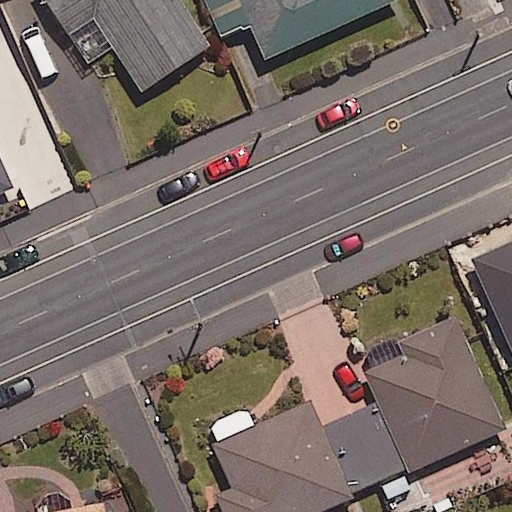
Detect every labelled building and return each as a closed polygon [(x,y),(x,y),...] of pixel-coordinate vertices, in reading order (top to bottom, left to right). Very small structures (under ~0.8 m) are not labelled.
[(207,42),(179,0),(48,0),(88,59),(113,43),(141,86),(207,42)] [(206,0),(222,32),(250,20),(266,54),(385,0),(206,0)] [(48,134),(8,47),(0,50),(0,145),(4,154),(48,134)] [(306,511),(377,481),(386,502),(415,489),(406,468),(503,426),(455,316),(396,342),(401,354),(366,369),(380,401),(320,427),(309,401),(254,425),(246,407),(205,425),(231,485),(214,492),(222,511),(306,511)] [(105,511),(104,501),(39,511),(105,511)]
